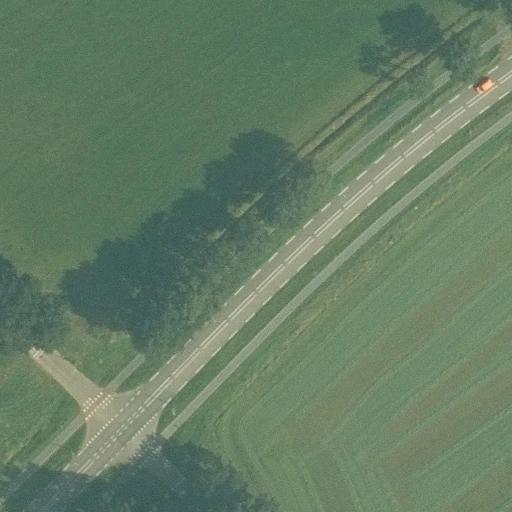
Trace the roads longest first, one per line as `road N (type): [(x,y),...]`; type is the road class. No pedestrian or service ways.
road 1 (primary): [(120,431),(405,152),(511,73)]
road 2 (unclassified): [(120,431),(40,350),(0,325)]
